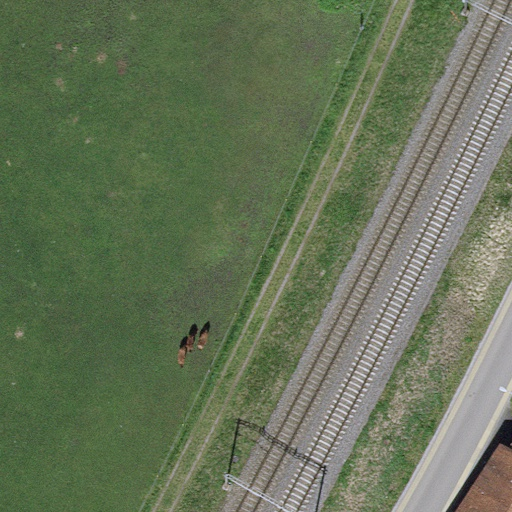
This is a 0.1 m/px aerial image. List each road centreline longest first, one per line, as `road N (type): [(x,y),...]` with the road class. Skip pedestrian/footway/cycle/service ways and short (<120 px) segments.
road 1 (track): [(164,511),(408,0)]
road 2 (tertiary): [(421,511),(511,334)]
